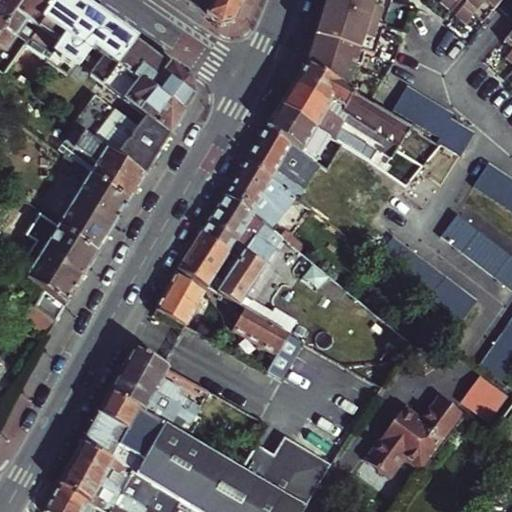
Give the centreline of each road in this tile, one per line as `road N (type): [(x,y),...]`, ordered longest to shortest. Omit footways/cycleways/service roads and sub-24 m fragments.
road 1 (secondary): [(0,511),(248,79)]
road 2 (tertiary): [(132,0),(248,79)]
